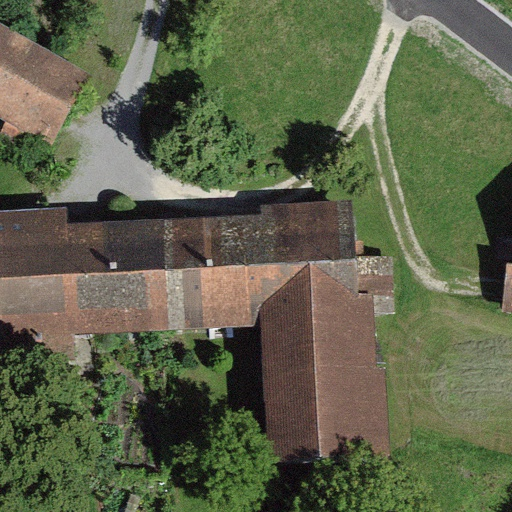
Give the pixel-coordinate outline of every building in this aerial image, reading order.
[(97,80),(0,25),(0,121),(56,153),(97,80)] [(263,207),(269,333),(275,469),(392,464),(388,377),(375,378),(373,319),(395,318),(393,260),(361,262),(358,203),(263,207)] [(172,337),(269,333),(263,207),(166,211),(172,337)] [(166,211),(64,216),(70,343),(172,337),(166,211)] [(70,343),(64,216),(0,218),(0,371),(71,369),(70,343)]
